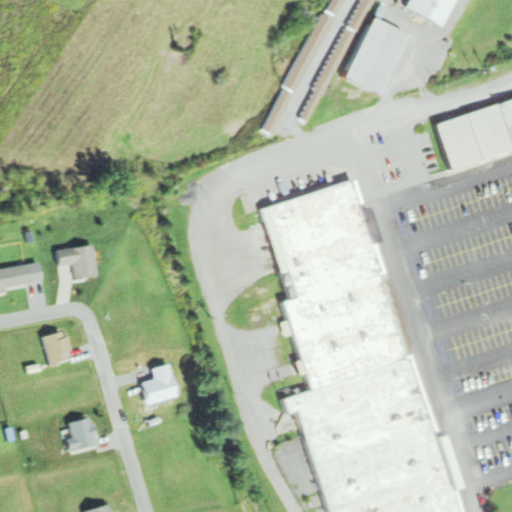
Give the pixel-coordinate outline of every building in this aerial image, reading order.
[(345,0),(270,136),(260,130),(332,0),(345,0)] [(375,0),(305,124),(295,118),(362,0),(375,0)] [(454,0),(439,28),(402,7),(406,0),(454,0)] [(378,95),(343,77),(372,19),(407,37),(378,95)] [(511,149),(450,170),(435,124),(511,98),(511,149)] [(327,511),(297,415),(281,420),(273,393),(302,384),(275,299),(288,295),(260,206),(351,178),(380,271),(373,273),(400,358),(410,355),(458,511),(327,511)]
